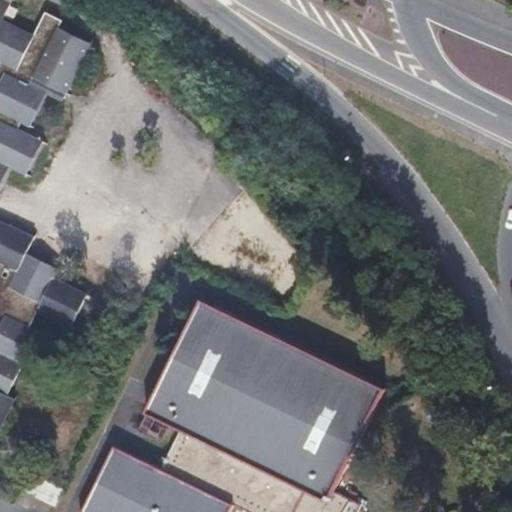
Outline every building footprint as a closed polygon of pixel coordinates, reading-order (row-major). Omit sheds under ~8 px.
[(12,0),(0,0),(0,4),(8,9),(12,0)] [(0,431),(16,401),(8,397),(40,334),(34,331),(41,316),(73,332),(89,300),(55,283),(58,277),(26,261),(35,243),(0,225),(0,189),(10,170),(27,178),(42,148),(18,136),(22,126),(32,131),(48,99),(31,91),(34,84),(67,101),(91,52),(59,34),(62,28),(44,19),(32,42),(0,26),(8,9),(0,4),(0,431)] [(128,276),(153,224),(92,196),(68,248),(128,276)] [(215,220),(199,246),(207,250),(222,225),(215,220)] [(223,227),(208,256),(273,291),(289,261),(223,227)] [(247,511),(360,511),(362,508),(336,495),(385,397),(203,307),(147,420),(182,437),(164,472),(117,448),(84,511),(234,511),(237,507),(247,511)] [(30,473),(22,490),(59,509),(67,492),(30,473)]
